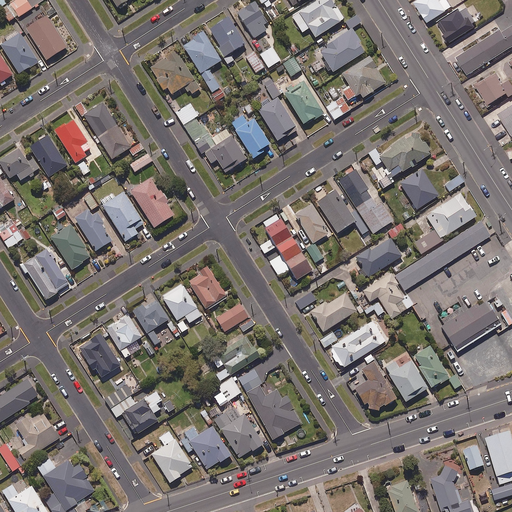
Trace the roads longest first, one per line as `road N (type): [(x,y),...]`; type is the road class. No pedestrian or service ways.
road 1 (residential): [(361,447),(217,222)]
road 2 (residential): [(217,222),(432,85)]
road 3 (residential): [(38,337),(217,222)]
road 4 (residential): [(148,511),(38,337)]
road 5 (tertiary): [(361,447),(166,511)]
road 6 (residential): [(217,222),(112,55)]
road 7 (tertiary): [(511,398),(361,447)]
road 8 (tertiary): [(432,85),(511,209)]
road 9 (residential): [(112,55),(0,126)]
